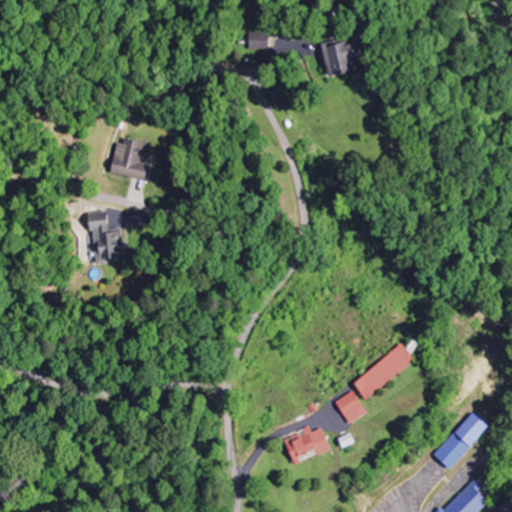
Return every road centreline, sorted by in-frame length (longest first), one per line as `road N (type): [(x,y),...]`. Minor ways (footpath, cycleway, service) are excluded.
road 1 (secondary): [(504,511),(511,498),(496,0)]
road 2 (residential): [(237,511),(228,442),(233,364),(250,322),(295,261),(303,233),(293,174),(256,81),(261,65),(287,48)]
road 3 (residential): [(258,72),(210,66),(184,79),(187,195),(168,209),(77,184),(45,87),(27,79),(12,94)]
